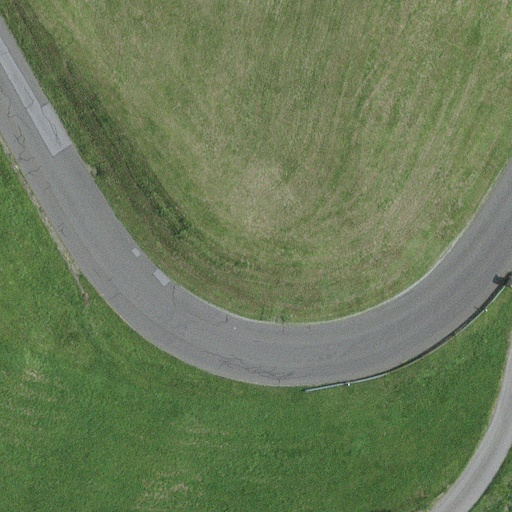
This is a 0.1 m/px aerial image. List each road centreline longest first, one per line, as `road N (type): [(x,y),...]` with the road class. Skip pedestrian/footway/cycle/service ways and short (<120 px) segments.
road 1 (unclassified): [(511,225),(460,288),(381,335),(337,348),(246,349),(138,295),(0,67)]
road 2 (track): [(511,399),(495,446),(447,511)]
